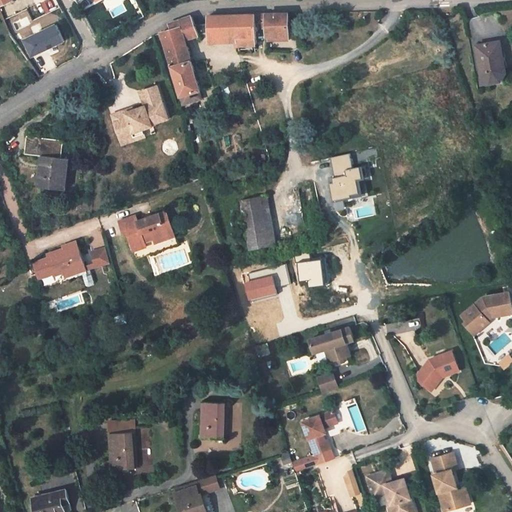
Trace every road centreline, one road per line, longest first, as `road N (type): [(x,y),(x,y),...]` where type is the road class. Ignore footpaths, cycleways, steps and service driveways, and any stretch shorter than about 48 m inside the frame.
road 1 (unknown): [(399,1),(367,45),(292,80),(284,94),(296,163),(336,191),(372,304)]
road 2 (residential): [(417,1),(177,8),(95,58)]
road 3 (unknown): [(0,144),(23,213),(46,237),(145,201)]
road 4 (residential): [(418,436),(478,423),(511,483)]
road 5 (residential): [(374,324),(418,436)]
